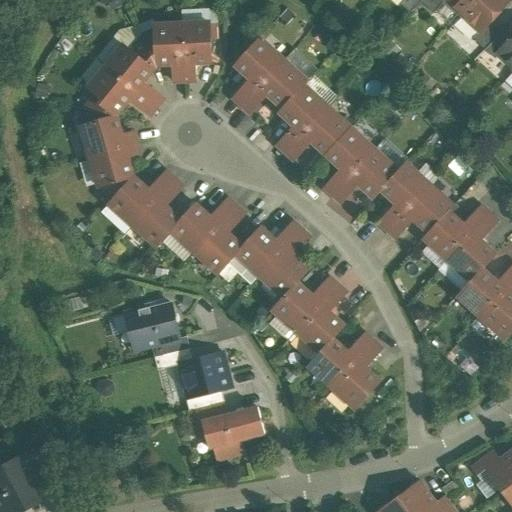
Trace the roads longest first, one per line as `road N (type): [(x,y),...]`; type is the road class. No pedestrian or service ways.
road 1 (residential): [(422,456),(411,350),(380,286),(288,193),(164,120)]
road 2 (residential): [(324,483),(134,511)]
